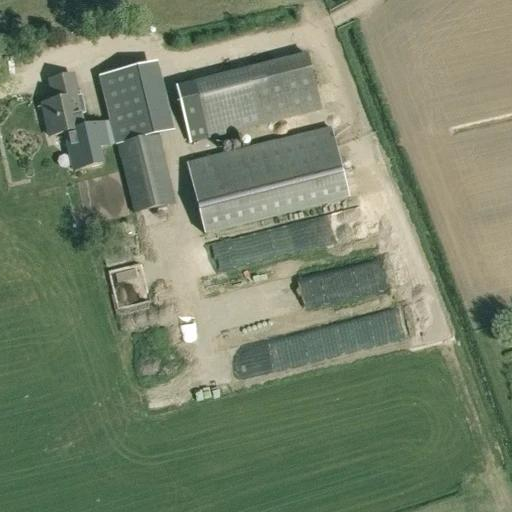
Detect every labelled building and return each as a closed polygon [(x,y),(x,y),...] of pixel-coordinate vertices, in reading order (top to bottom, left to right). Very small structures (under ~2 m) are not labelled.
[(206,140),(321,111),(307,53),(192,82),(174,87),(188,144),(206,140)] [(170,63),(172,83),(182,82),(179,62),(170,63)] [(99,77),(110,123),(115,143),(133,215),(175,205),(142,68),(99,77)] [(54,101),(76,96),(72,75),(50,80),(54,101)] [(107,145),(115,143),(110,123),(102,124),(85,128),(82,114),(83,114),(85,113),(83,104),(81,95),(76,96),(54,101),(42,104),(49,136),(65,133),(73,171),(102,164),(98,147),(107,145)] [(348,199),(330,127),(186,163),(204,236),(348,199)] [(395,207),(377,215),(384,230),(402,222),(395,207)] [(253,228),(215,233),(217,246),(255,241),(253,228)] [(100,243),(103,255),(120,251),(117,238),(100,243)] [(402,253),(233,289),(239,313),(407,277),(402,253)] [(153,299),(150,287),(149,287),(142,259),(116,265),(125,305),(153,299)] [(399,331),(397,313),(342,319),(344,338),(399,331)]
